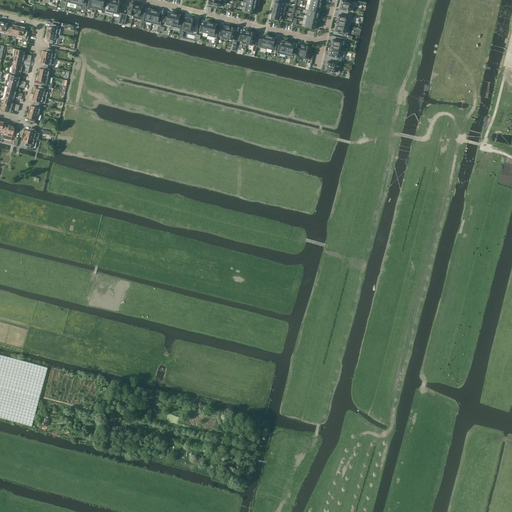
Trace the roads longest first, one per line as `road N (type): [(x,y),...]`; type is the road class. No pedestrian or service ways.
road 1 (residential): [(324,41),(146,0)]
road 2 (residential): [(20,120),(40,25),(0,14)]
road 3 (track): [(88,55),(70,133),(20,120)]
road 4 (track): [(466,141),(483,145),(511,45)]
